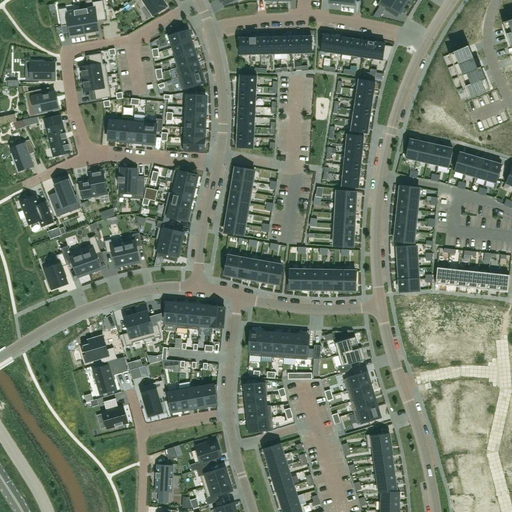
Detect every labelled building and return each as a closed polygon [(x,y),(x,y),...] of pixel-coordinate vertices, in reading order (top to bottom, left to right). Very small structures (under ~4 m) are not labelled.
[(134,0),(141,8),(146,5),(153,16),(167,7),(162,0),(134,0)] [(403,0),(380,0),(377,5),(385,10),(388,5),(400,13),(407,2),(403,0)] [(93,7),(81,10),(85,33),(98,31),(97,21),(105,19),(102,1),(93,2),(93,7)] [(66,8),(58,9),(61,26),(69,25),(70,32),(71,36),(85,33),(81,10),(67,12),(66,8)] [(511,19),(503,22),(503,24),(505,28),(507,34),(511,32),(511,19)] [(188,31),(170,36),(173,48),(191,42),(188,31)] [(323,35),(321,52),(331,53),(334,36),(323,35)] [(301,36),(290,37),(291,54),(301,54),(301,36)] [(311,36),(301,36),(301,54),(312,53),(311,36)] [(334,36),(331,53),(341,55),(344,38),(334,36)] [(260,37),(250,38),(250,55),(260,55),(260,37)] [(270,37),(260,37),(260,55),(270,54),(270,37)] [(280,37),(270,37),(270,54),(281,54),(280,37)] [(290,37),(280,37),(281,54),(291,54),(290,37)] [(250,38),(239,38),(240,55),(250,55),(250,38)] [(344,38),(341,55),(352,56),(354,39),(344,38)] [(354,39),(352,56),(362,58),(364,41),(354,39)] [(364,41),(362,58),(372,59),(374,42),(364,41)] [(191,42),(173,48),(176,57),(194,52),(191,42)] [(374,42),(372,59),(388,61),(393,47),(385,45),(385,44),(374,42)] [(460,49),(449,54),(453,66),(473,58),(472,56),(471,53),(468,46),(460,49)] [(176,57),(174,58),(177,67),(177,68),(197,61),(194,52),(176,57)] [(87,66),(80,68),(82,79),(107,75),(106,63),(103,64),(103,60),(101,53),(88,55),(90,66),(87,66)] [(473,58),(453,66),(458,77),(461,76),(461,75),(478,69),(477,68),(475,63),(473,59),(473,58)] [(31,61),(31,81),(43,81),(43,78),(55,78),(55,66),(55,64),(43,64),(43,61),(31,61)] [(177,67),(174,68),(178,78),(201,71),(197,61),(177,68),(177,67)] [(478,69),(461,75),(461,76),(466,87),(485,78),(483,72),(481,67),(477,68),(478,69)] [(201,71),(178,78),(181,90),(204,83),(201,71)] [(107,75),(82,79),(84,91),(94,89),(96,100),(111,97),(107,75)] [(240,75),(239,86),(257,87),(257,76),(240,75)] [(485,78),(466,87),(471,98),(490,90),(489,88),(488,85),(485,78)] [(359,79),(357,90),(374,93),(376,82),(359,79)] [(239,86),(239,96),(256,97),(257,87),(239,86)] [(42,90),(31,92),(35,111),(43,109),(44,113),(55,110),(54,106),(58,106),(56,96),(55,92),(51,93),(43,95),(42,90)] [(357,90),(355,100),(372,103),(374,93),(357,90)] [(185,95),(184,107),(206,108),(206,96),(185,95)] [(239,96),(238,106),(256,107),(256,97),(239,96)] [(355,100),(354,110),(371,113),(372,103),(355,100)] [(238,106),(238,116),(255,117),(256,107),(238,106)] [(184,107),(184,117),(205,118),(206,108),(184,107)] [(354,110),(352,120),(369,123),(371,113),(354,110)] [(133,120),(131,142),(143,143),(145,121),(144,121),(144,119),(145,115),(134,114),(134,118),(134,120),(133,120)] [(0,124),(17,121),(16,121),(12,122),(10,115),(0,117),(0,124)] [(238,116),(237,127),(255,127),(255,117),(238,116)] [(37,117),(26,119),(27,125),(35,123),(34,118),(37,117)] [(122,119),(120,141),(131,142),(133,120),(134,120),(134,118),(122,117),(121,119),(122,119)] [(183,127),(183,128),(205,129),(205,118),(184,117),(184,118),(183,127)] [(110,118),(108,140),(120,141),(122,119),(121,119),(110,118)] [(145,121),(143,143),(154,144),(156,131),(162,132),(162,125),(163,119),(156,119),(156,120),(144,119),(144,121),(145,121)] [(23,120),(17,121),(19,129),(26,126),(23,120)] [(352,120),(351,131),(368,133),(369,123),(352,120)] [(62,123),(46,127),(53,156),(63,154),(62,153),(69,151),(69,150),(70,149),(69,144),(68,144),(66,138),(67,138),(66,133),(65,133),(62,123)] [(181,127),(180,138),(183,138),(204,139),(205,129),(183,128),(183,127),(181,127)] [(237,127),(237,137),(254,138),(255,127),(237,127)] [(347,134),(346,145),(363,147),(364,136),(347,134)] [(237,137),(236,148),(254,148),(254,138),(237,137)] [(183,138),(182,150),(185,150),(204,151),(204,139),(183,138)] [(410,139),(406,158),(416,160),(421,142),(410,139)] [(14,148),(10,149),(12,153),(13,153),(20,171),(33,166),(29,154),(34,152),(35,152),(29,140),(24,142),(25,144),(14,148)] [(421,142),(416,160),(427,163),(431,144),(421,142)] [(431,144),(427,163),(438,165),(442,146),(431,144)] [(346,145),(345,155),(362,157),(363,147),(346,145)] [(442,146),(438,165),(449,168),(453,149),(442,146)] [(459,152),(454,171),(465,174),(470,156),(459,152)] [(345,155),(344,165),(361,167),(362,157),(345,155)] [(470,156),(465,174),(475,177),(480,159),(470,156)] [(480,159),(475,177),(486,180),(491,162),(480,159)] [(491,162),(486,180),(496,183),(502,165),(491,162)] [(344,165),(343,175),(360,177),(361,167),(344,165)] [(235,167),(234,179),(252,182),(254,171),(235,167)] [(118,177),(118,183),(120,184),(119,192),(136,193),(135,196),(143,197),(144,180),(137,180),(137,176),(137,169),(120,168),(120,177),(118,177)] [(91,181),(79,183),(82,199),(108,194),(106,183),(103,170),(89,173),(91,181)] [(174,170),(171,182),(174,183),(174,182),(195,187),(197,176),(174,170)] [(343,175),(341,186),(359,188),(360,177),(343,175)] [(234,179),(232,189),(251,192),(252,182),(234,179)] [(60,197),(52,200),(58,215),(71,210),(69,205),(77,202),(75,197),(68,180),(55,186),(58,193),(60,197)] [(171,193),(192,198),(195,187),(174,182),(174,183),(171,193)] [(400,186),(399,197),(418,199),(419,188),(400,186)] [(232,189),(230,200),(249,203),(251,192),(232,189)] [(337,191),(336,202),(355,203),(356,192),(337,191)] [(169,192),(166,204),(189,209),(192,198),(171,193),(169,192)] [(37,196),(20,203),(29,225),(39,221),(41,227),(54,222),(47,204),(46,202),(46,204),(42,206),(41,204),(40,204),(37,196)] [(399,197),(398,208),(417,210),(418,199),(399,197)] [(230,200),(228,211),(247,214),(249,203),(230,200)] [(336,202),(336,213),(355,214),(355,203),(336,202)] [(166,204),(163,216),(187,221),(189,209),(166,204)] [(113,208),(106,210),(109,218),(114,216),(113,208)] [(398,208),(397,219),(416,221),(417,210),(398,208)] [(228,211),(226,221),(245,224),(247,214),(228,211)] [(336,213),(335,224),(354,225),(355,214),(336,213)] [(397,219),(396,230),(415,232),(416,221),(397,219)] [(158,228),(156,239),(158,240),(158,239),(181,245),(184,233),(169,230),(170,224),(158,221),(156,227),(158,228)] [(226,221),(224,232),(243,236),(245,224),(226,221)] [(335,224),(334,235),(354,236),(354,225),(335,224)] [(396,230),(394,241),(413,243),(415,232),(396,230)] [(124,244),(123,244),(128,264),(139,261),(136,247),(142,245),(139,233),(133,234),(134,241),(124,244)] [(334,235),(334,246),(353,247),(354,236),(334,235)] [(91,245),(80,249),(82,253),(89,273),(100,269),(98,263),(95,254),(101,252),(99,248),(95,236),(88,238),(91,245)] [(111,239),(104,241),(107,252),(107,253),(112,252),(113,252),(116,267),(128,264),(123,244),(124,244),(123,239),(111,242),(111,239)] [(158,240),(155,251),(157,251),(158,251),(158,252),(156,257),(163,258),(164,253),(178,256),(181,245),(158,239),(158,240)] [(68,246),(61,248),(63,253),(67,265),(73,263),(78,277),(89,273),(82,253),(80,249),(70,252),(68,246)] [(416,246),(397,247),(398,259),(417,257),(416,246)] [(48,268),(45,269),(48,279),(51,278),(55,288),(67,283),(61,267),(67,265),(63,253),(56,255),(58,262),(47,266),(48,268)] [(228,256),(225,275),(236,277),(239,258),(228,256)] [(161,266),(163,258),(156,257),(154,266),(161,266)] [(417,257),(398,259),(399,269),(418,268),(417,257)] [(239,258),(236,277),(246,278),(250,260),(239,258)] [(250,260),(246,278),(257,280),(260,261),(250,260)] [(260,261),(257,280),(268,282),(271,263),(260,261)] [(271,263),(268,282),(279,284),(282,265),(271,263)] [(418,268),(399,269),(399,280),(418,279),(418,268)] [(437,268),(435,285),(446,286),(448,269),(437,268)] [(448,269),(446,286),(456,287),(458,270),(452,269),(448,269)] [(290,270),(290,289),(301,289),(301,270),(290,270)] [(301,270),(301,289),(312,289),(312,270),(301,270)] [(312,270),(312,289),(322,290),(323,271),(312,270)] [(458,270),(456,287),(466,288),(468,271),(458,270)] [(323,271),(322,290),(333,290),(334,271),(323,271)] [(334,271),(333,290),(344,290),(344,271),(334,271)] [(344,271),(344,290),(356,290),(356,271),(344,271)] [(468,271),(466,288),(476,289),(478,272),(472,271),(468,271)] [(478,272),(476,289),(487,290),(488,273),(478,272)] [(488,273),(487,290),(497,291),(498,274),(490,273),(488,273)] [(498,274),(497,291),(507,292),(508,286),(509,275),(498,274)] [(418,279),(399,280),(400,291),(419,290),(418,279)] [(166,303),(164,324),(176,325),(178,304),(166,303)] [(176,325),(176,327),(188,329),(190,305),(178,304),(176,325)] [(190,305),(188,329),(199,330),(200,327),(199,327),(201,306),(190,305)] [(201,306),(199,327),(200,327),(211,328),(212,307),(201,306)] [(212,307),(211,328),(222,329),(224,308),(212,307)] [(147,311),(136,315),(143,339),(154,336),(154,338),(161,337),(157,324),(151,326),(149,317),(147,311)] [(129,332),(123,334),(126,346),(133,344),(132,342),(143,339),(136,315),(125,318),(129,332)] [(478,330),(466,331),(467,352),(480,351),(478,330)] [(466,331),(453,331),(453,335),(454,335),(455,353),(456,353),(467,352),(466,331)] [(251,332),(249,355),(261,356),(263,332),(251,332)] [(263,332),(261,356),(272,357),(274,333),(263,332)] [(274,333),(272,357),(284,358),(285,334),(274,333)] [(334,339),(332,333),(324,335),(326,341),(334,339)] [(285,334),(284,358),(295,359),(297,335),(285,334)] [(297,335),(295,359),(307,360),(309,336),(297,335)] [(453,335),(442,336),(443,357),(456,356),(456,353),(455,353),(454,335),(453,335)] [(96,343),(82,347),(86,363),(101,358),(102,363),(107,362),(117,359),(113,348),(106,350),(102,336),(95,338),(96,343)] [(442,336),(429,337),(431,358),(443,357),(442,336)] [(355,337),(335,343),(338,355),(359,349),(359,348),(355,337)] [(359,349),(338,355),(342,366),(338,367),(340,374),(353,370),(351,364),(363,361),(359,349)] [(109,365),(93,370),(100,394),(116,389),(114,380),(112,373),(127,369),(123,357),(117,359),(107,362),(109,365)] [(366,372),(344,379),(347,391),(370,384),(366,372)] [(266,383),(245,385),(246,397),(265,395),(267,395),(266,383)] [(144,392),(142,393),(144,401),(144,402),(145,406),(146,406),(149,416),(163,412),(163,410),(164,410),(162,403),(161,404),(159,397),(164,395),(162,388),(162,387),(152,390),(150,384),(143,386),(144,392)] [(217,384),(201,387),(205,406),(217,404),(215,393),(217,393),(217,384)] [(370,384),(347,391),(350,402),(373,395),(370,384)] [(465,384),(465,396),(486,397),(486,384),(465,384)] [(190,387),(179,389),(182,410),(194,408),(190,389),(191,389),(190,387)] [(191,389),(190,389),(194,408),(205,406),(201,387),(191,389)] [(179,389),(167,391),(171,412),(182,410),(179,389)] [(265,395),(246,397),(247,405),(247,408),(266,406),(265,395)] [(373,395),(350,402),(351,403),(354,412),(377,406),(373,395)] [(465,408),(482,409),(486,409),(486,397),(465,396),(465,408)] [(103,414),(97,415),(101,429),(107,427),(107,428),(127,422),(123,406),(118,407),(115,398),(104,402),(106,411),(102,412),(103,414)] [(266,406),(247,408),(248,420),(272,417),(271,405),(266,406)] [(377,406),(354,412),(357,424),(380,417),(377,406)] [(461,408),(461,420),(482,421),(482,409),(465,408),(461,408)] [(272,417),(248,420),(249,431),(273,429),(272,417)] [(461,420),(461,433),(482,433),(482,421),(461,420)] [(376,433),(366,435),(368,448),(372,448),(372,447),(391,445),(389,433),(376,435),(376,433)] [(198,462),(190,465),(192,471),(196,470),(208,466),(207,460),(215,458),(221,456),(217,443),(207,447),(206,443),(196,446),(197,450),(195,450),(198,462)] [(281,443),(263,449),(266,460),(284,454),(281,443)] [(347,443),(341,445),(344,452),(349,450),(347,443)] [(391,445),(372,447),(372,448),(373,456),(392,454),(391,445)] [(172,447),(164,450),(168,460),(176,457),(172,447)] [(481,450),(460,455),(463,467),(480,463),(481,463),(484,462),(481,450)] [(284,454),(266,460),(270,470),(287,465),(284,454)] [(392,454),(373,456),(375,465),(393,463),(392,454)] [(393,463),(375,465),(376,474),(395,471),(393,463)] [(463,467),(460,468),(463,480),(483,474),(481,463),(480,463),(463,467)] [(156,478),(156,490),(159,490),(158,501),(167,502),(168,491),(171,491),(172,466),(157,465),(157,472),(156,478)] [(287,465),(270,470),(273,481),(291,475),(287,465)] [(208,466),(196,470),(198,477),(201,476),(204,487),(228,479),(225,468),(210,472),(208,466)] [(395,471),(376,474),(377,483),(396,480),(395,471)] [(483,474),(463,480),(466,492),(487,487),(483,474)] [(291,475),(273,481),(276,491),(294,485),(291,475)] [(228,479),(204,487),(205,492),(207,497),(205,498),(207,505),(219,501),(217,495),(232,490),(228,479)] [(396,480),(377,483),(378,492),(381,492),(397,492),(396,480)] [(294,485),(276,491),(279,501),(297,495),(294,485)] [(381,492),(381,501),(399,501),(400,492),(397,492),(381,492)] [(297,495),(279,501),(283,511),(300,506),(297,495)] [(381,501),(381,510),(399,510),(399,501),(381,501)] [(236,511),(233,503),(210,510),(211,511),(236,511)]
